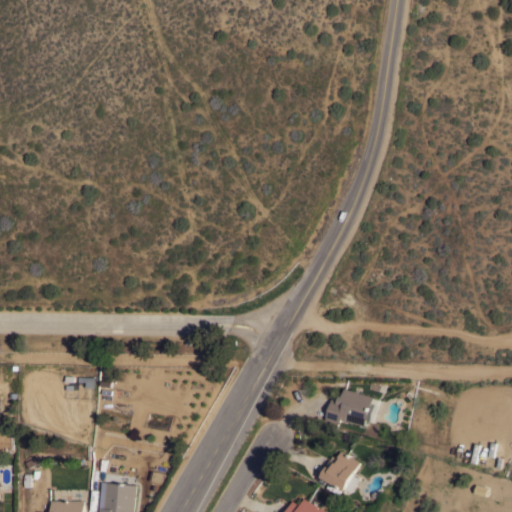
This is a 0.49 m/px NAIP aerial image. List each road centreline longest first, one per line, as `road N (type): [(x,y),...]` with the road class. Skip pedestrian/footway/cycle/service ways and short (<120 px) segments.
road 1 (tertiary): [(179,511),(362,188),(377,147),(400,0)]
road 2 (residential): [(0,323),(228,324),(276,337)]
road 3 (residential): [(268,358),(511,360)]
